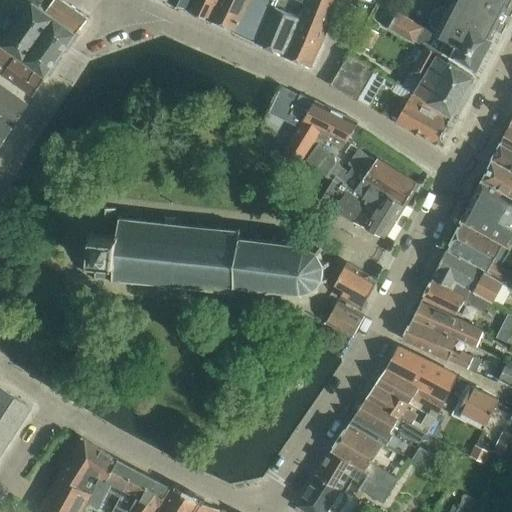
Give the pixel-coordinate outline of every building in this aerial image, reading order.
[(24,0),(33,6),(5,44),(48,75),(76,35),(40,8),(44,2),(45,0),(24,0)] [(54,0),(50,7),(44,2),(40,8),(76,35),(88,18),(63,0),(54,0)] [(168,0),(167,2),(186,11),(191,0),(168,0)] [(195,0),(190,10),(210,19),(219,0),(195,0)] [(234,32),(236,32),(250,0),(219,0),(210,19),(235,31),(234,32)] [(250,0),(236,32),(260,44),(275,6),(277,0),(299,0),(307,3),(308,0),(250,0)] [(294,31),(284,55),(312,67),(325,39),(338,0),(308,0),(300,18),(294,31)] [(434,31),(433,33),(448,42),(444,49),(477,73),(490,50),(489,49),(504,19),(505,19),(511,4),(511,0),(452,0),(449,7),(447,7),(444,7),(442,7),(437,9),(434,13),(433,14),(432,16),(432,19),(432,22),(432,25),(433,27),(435,30),(435,32),(434,31)] [(275,6),(260,44),(284,55),(294,31),(300,18),(275,6)] [(399,11),(389,28),(415,42),(416,40),(422,43),(426,45),(412,72),(405,84),(412,89),(413,88),(455,113),(477,73),(444,49),(448,42),(433,33),(434,31),(400,12),(399,11)] [(381,33),(366,25),(356,43),(370,51),(381,33)] [(0,72),(34,96),(47,77),(3,46),(0,43),(0,72)] [(332,86),(359,101),(377,69),(350,54),(332,86)] [(377,69),(359,101),(369,107),(382,84),(390,88),(392,90),(396,83),(393,81),(385,77),(386,74),(377,69)] [(0,117),(14,127),(29,105),(0,85),(0,117)] [(455,113),(413,88),(412,89),(416,91),(398,123),(438,145),(455,113)] [(291,115),(304,121),(284,155),(301,165),(304,160),(319,136),(338,145),(338,147),(343,149),(358,120),(343,113),(301,94),(292,113),(291,115)] [(0,148),(14,128),(0,118),(0,148)] [(511,128),(509,127),(500,145),(511,150),(511,128)] [(318,144),(312,153),(406,205),(420,183),(417,181),(381,159),(379,162),(359,150),(348,163),(352,167),(349,172),(337,163),(336,157),(318,144)] [(511,150),(500,145),(494,158),(511,168),(511,150)] [(406,205),(312,153),(306,161),(332,180),(331,182),(332,183),(320,202),(325,206),(333,211),(354,223),(365,230),(383,241),(402,210),(403,210),(406,205)] [(482,181),(462,220),(510,246),(511,241),(511,168),(494,158),(482,181)] [(93,228),(93,232),(121,234),(118,262),(99,259),(97,272),(94,272),(94,276),(97,276),(97,279),(100,280),(100,277),(114,278),(113,281),(116,282),(116,279),(133,281),(133,283),(136,284),(136,281),(153,282),(152,285),(156,286),(156,283),(159,283),(158,288),(169,289),(169,284),(173,285),(173,288),(176,288),(176,285),(193,287),(192,290),(196,290),(196,287),(212,289),(212,292),(215,292),(216,289),(232,291),(232,294),(236,295),(236,290),(239,290),(239,286),(253,288),(252,292),(256,292),(257,288),(268,289),(267,294),(271,294),(272,290),(282,291),(282,295),(285,296),(286,291),(298,293),(298,298),(302,298),(302,292),(313,290),(315,294),(318,292),(316,288),(323,280),(327,282),(329,278),(325,277),(327,265),(331,265),(330,261),(325,261),(321,253),(323,250),(320,247),(318,250),(308,244),(308,240),(305,239),(304,243),(293,242),(293,238),(289,238),(289,242),(278,241),(278,236),(274,236),(274,240),(262,239),(263,235),(259,234),(259,238),(245,237),(245,233),(243,232),(243,227),(239,226),(239,229),(222,227),(222,225),(219,224),(219,227),(203,225),(203,222),(200,222),(199,225),(183,223),(183,220),(180,219),(179,223),(176,222),(177,217),(167,216),(166,221),(164,221),(164,218),(161,217),(161,221),(144,219),(144,215),(141,215),(140,218),(123,216),(123,213),(120,213),(119,219),(117,219),(118,207),(99,205),(97,217),(96,228),(93,228)] [(511,271),(501,266),(511,247),(462,220),(448,248),(503,280),(511,284),(511,282),(511,271)] [(94,259),(99,259),(118,262),(121,234),(93,232),(93,233),(89,232),(89,236),(92,237),(90,254),(88,254),(87,258),(91,259),(90,262),(94,262),(94,259)] [(493,300),(503,280),(448,248),(447,248),(434,275),(450,284),(453,280),(489,299),(493,300)] [(349,301),(348,304),(355,309),(357,305),(363,308),(378,280),(367,274),(348,263),(334,289),(342,294),(342,296),(349,301)] [(483,310),(489,299),(453,280),(450,284),(434,275),(423,297),(457,313),(464,300),(483,310)] [(348,304),(347,304),(339,300),(328,321),(354,335),(366,314),(355,309),(348,304)] [(422,300),(413,318),(458,339),(459,337),(477,345),(484,330),(422,300)] [(458,339),(413,318),(403,338),(473,370),(475,367),(478,369),(482,360),(463,351),(461,353),(453,350),(458,339)] [(501,327),(497,336),(499,337),(508,341),(511,333),(501,327)] [(399,346),(388,368),(422,389),(446,403),(459,377),(435,364),(399,346)] [(511,363),(501,359),(493,375),(499,379),(511,384),(511,363)] [(388,368),(376,385),(410,403),(413,398),(431,408),(439,413),(442,408),(446,403),(422,389),(388,368)] [(452,413),(451,414),(467,422),(471,414),(488,422),(496,406),(499,399),(468,384),(452,413)] [(0,455),(32,406),(0,385),(0,386),(0,455)] [(367,398),(418,427),(428,433),(436,418),(428,413),(421,424),(415,420),(418,415),(407,409),(410,403),(376,385),(367,398)] [(367,398),(357,412),(391,434),(392,433),(390,432),(394,426),(410,435),(412,431),(416,432),(418,427),(367,398)] [(431,408),(428,413),(436,418),(428,433),(436,437),(442,427),(440,426),(445,416),(439,413),(431,408)] [(357,413),(350,423),(378,439),(384,443),(388,444),(393,435),(391,434),(357,413)] [(331,449),(330,451),(368,473),(363,482),(363,483),(360,487),(384,501),(398,477),(372,461),(384,443),(378,439),(350,423),(332,449),(331,449)] [(496,449),(509,455),(511,449),(511,432),(505,430),(496,449)] [(61,471),(59,475),(93,493),(104,473),(112,477),(122,459),(118,457),(84,435),(61,470),(61,471)] [(477,444),(471,455),(485,461),(490,450),(477,444)] [(412,459),(410,463),(416,467),(423,471),(433,455),(427,452),(419,447),(412,459)] [(330,451),(316,474),(341,488),(346,491),(354,477),(363,482),(368,473),(330,451)] [(125,489),(138,468),(122,459),(112,477),(104,473),(93,493),(88,502),(100,508),(109,490),(112,483),(125,489)] [(143,497),(155,477),(138,468),(125,489),(112,483),(109,490),(121,496),(112,511),(129,511),(130,509),(133,505),(140,495),(143,497)] [(326,511),(341,488),(316,474),(297,505),(308,511),(326,511)] [(93,493),(59,475),(38,511),(82,511),(88,502),(93,493)] [(173,487),(155,477),(143,497),(140,495),(133,505),(130,509),(135,511),(156,511),(160,507),(173,487)] [(176,489),(160,511),(222,511),(223,510),(199,501),(176,489)] [(456,511),(473,511),(479,500),(465,493),(459,507),(456,511)]
